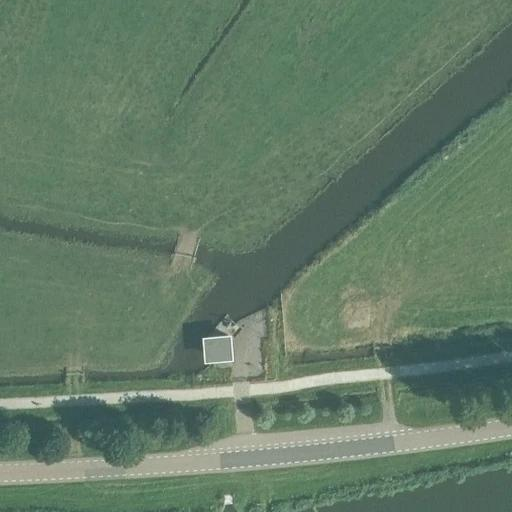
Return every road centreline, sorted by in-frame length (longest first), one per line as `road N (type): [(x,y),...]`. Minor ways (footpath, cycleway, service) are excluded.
road 1 (tertiary): [(511,430),(161,468),(0,474)]
road 2 (track): [(380,289),(394,446)]
road 3 (track): [(70,350),(74,471)]
